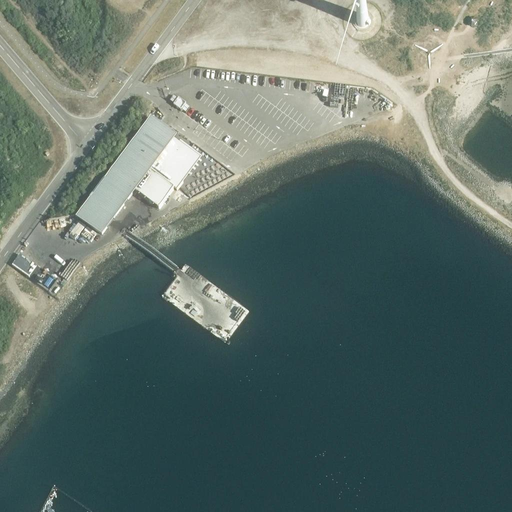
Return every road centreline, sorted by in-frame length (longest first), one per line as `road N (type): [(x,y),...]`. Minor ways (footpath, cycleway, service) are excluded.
road 1 (unclassified): [(85,141),(193,0)]
road 2 (unclassified): [(0,262),(85,141)]
road 3 (unclassified): [(85,141),(0,45)]
